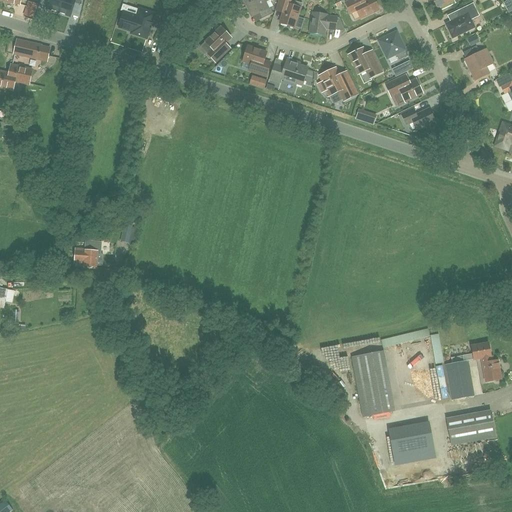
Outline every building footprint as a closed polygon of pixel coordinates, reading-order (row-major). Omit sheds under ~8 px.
[(49,0),(47,9),(58,13),(62,0),(49,0)] [(62,0),(58,13),(70,17),(75,0),(62,0)] [(258,0),(247,5),(252,17),(259,14),(261,19),(272,14),(273,13),(270,8),(268,9),(266,3),(272,0),(258,0)] [(304,20),(297,18),(302,4),(293,2),(293,0),(278,0),(275,12),(283,14),(280,24),(294,28),(294,27),(301,30),(304,20)] [(351,15),(357,12),(360,19),(379,10),(373,0),(366,0),(365,0),(351,0),(345,3),(351,15)] [(453,0),(432,0),(437,9),(439,8),(441,11),(456,4),(453,0)] [(34,19),(38,5),(29,2),(25,16),(34,19)] [(459,19),(446,25),(453,38),(474,28),(471,21),(479,16),(473,4),(456,12),(459,19)] [(147,39),(154,14),(139,9),(137,17),(124,12),(119,28),(132,32),(131,34),(147,39)] [(335,31),(337,18),(327,16),(327,15),(312,13),(309,33),(324,35),(325,29),(335,31)] [(207,54),(215,63),(230,49),(225,44),(231,38),(221,28),(205,42),(212,49),(207,54)] [(399,61),(408,57),(396,33),(379,41),(387,59),(396,55),(399,61)] [(479,34),(469,39),(474,48),(483,43),(479,34)] [(46,63),(50,50),(41,48),(41,47),(17,41),(13,55),(46,63)] [(251,64),(249,71),(266,77),(270,63),(264,61),(266,53),(248,47),(243,62),(251,64)] [(486,50),(479,53),(476,47),(463,53),(466,59),(465,60),(475,81),(489,74),(486,67),(493,64),(486,50)] [(370,79),(382,73),(371,51),(365,54),(362,49),(349,55),(359,74),(366,71),(370,79)] [(303,85),(308,69),(299,67),(300,64),(287,60),(284,68),(275,65),(270,80),(280,83),(282,78),(303,85)] [(0,87),(12,91),(14,82),(29,85),(32,72),(11,66),(9,75),(0,72),(0,87)] [(335,69),(320,76),(322,82),(318,84),(322,93),(327,91),(329,96),(339,91),(344,101),(357,95),(346,72),(339,76),(335,69)] [(416,80),(410,83),(406,76),(385,86),(391,98),(401,93),(405,102),(422,94),(416,80)] [(267,83),(260,81),(258,88),(265,90),(267,83)] [(507,92),(511,89),(511,83),(511,82),(501,88),(504,94),(508,93),(507,92)] [(417,130),(435,121),(429,109),(416,115),(413,109),(401,115),(406,125),(413,122),(417,130)] [(373,123),(376,116),(359,111),(357,118),(373,123)] [(511,143),(511,126),(510,126),(509,128),(502,125),(495,147),(507,151),(510,142),(511,143)] [(120,241),(129,243),(133,224),(125,222),(120,241)] [(103,255),(100,255),(100,243),(85,243),(84,251),(75,251),(75,264),(84,264),(84,268),(97,268),(97,267),(102,267),(103,255)] [(8,288),(0,286),(0,306),(5,308),(8,288)] [(386,351),(432,339),(430,330),(384,342),(386,351)] [(433,337),(438,366),(445,364),(441,336),(433,337)] [(395,411),(384,351),(353,357),(364,416),(395,411)] [(504,375),(505,379),(507,379),(507,381),(506,382),(507,392),(511,390),(511,354),(506,355),(506,357),(500,358),(502,368),(508,367),(510,374),(504,375)] [(467,360),(445,365),(452,400),(474,396),(467,360)] [(426,399),(425,391),(421,391),(421,388),(408,390),(410,402),(426,399)] [(448,421),(453,446),(496,436),(491,411),(448,421)] [(416,440),(440,437),(438,416),(414,419),(416,440)] [(0,504),(0,511),(11,511),(12,511),(4,501),(0,504)]
